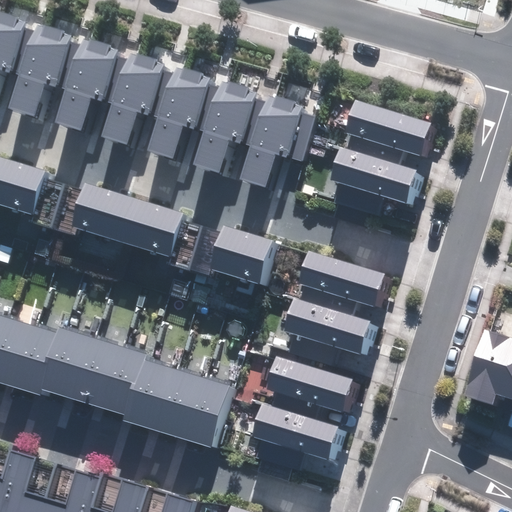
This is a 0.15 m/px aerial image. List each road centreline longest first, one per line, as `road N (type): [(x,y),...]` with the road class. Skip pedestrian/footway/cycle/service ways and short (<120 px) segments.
road 1 (residential): [(0,131),(458,271)]
road 2 (residential): [(333,511),(0,410)]
road 3 (residential): [(511,61),(297,0)]
road 4 (residential): [(458,271),(511,85)]
road 5 (residential): [(407,435),(458,271)]
